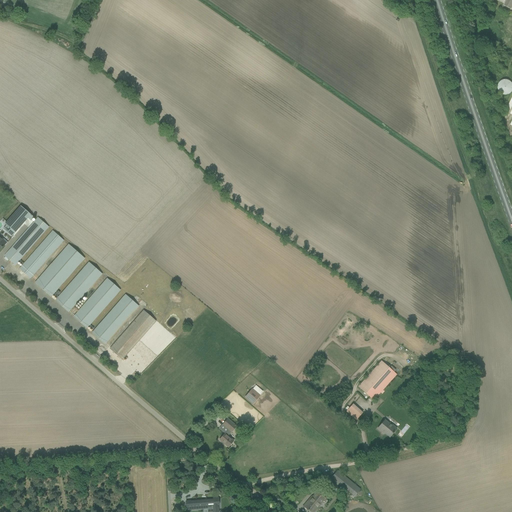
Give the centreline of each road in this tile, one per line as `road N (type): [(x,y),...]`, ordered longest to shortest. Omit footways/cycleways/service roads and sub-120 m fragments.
road 1 (unclassified): [(241,487),(0,283)]
road 2 (primary): [(511,221),(438,0)]
road 3 (track): [(198,451),(0,466)]
road 4 (unclassified): [(241,487),(365,461),(360,427)]
